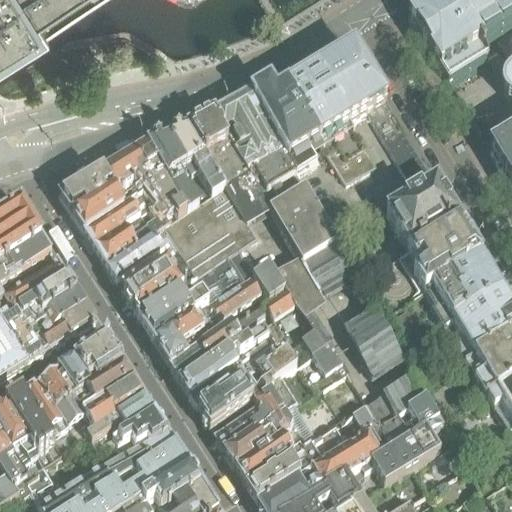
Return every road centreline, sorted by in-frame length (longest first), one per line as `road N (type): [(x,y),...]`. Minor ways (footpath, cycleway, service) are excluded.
road 1 (residential): [(10,167),(234,511)]
road 2 (residential): [(511,269),(357,19)]
road 3 (residential): [(112,121),(222,87),(357,19)]
